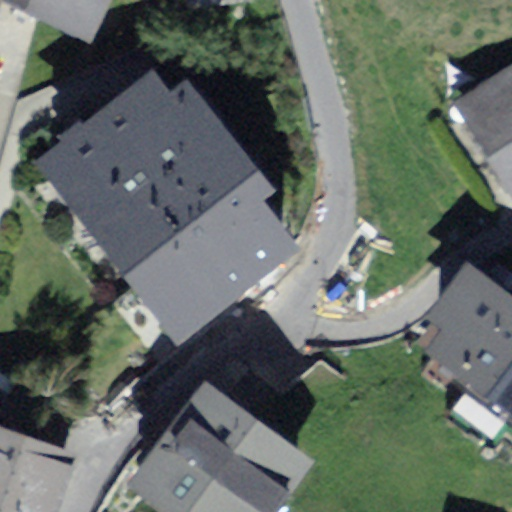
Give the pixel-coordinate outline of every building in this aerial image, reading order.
[(5,0),(77,36),(95,0),(5,0)] [(511,53),(441,102),(503,192),(511,185),(511,53)] [(3,158),(139,346),(271,251),(135,63),(3,158)] [(511,293),(482,268),(426,332),(511,407),(511,293)] [(140,488),(171,511),(294,511),(327,466),(222,391),(140,488)] [(0,424),(0,511),(55,511),(79,459),(0,424)]
